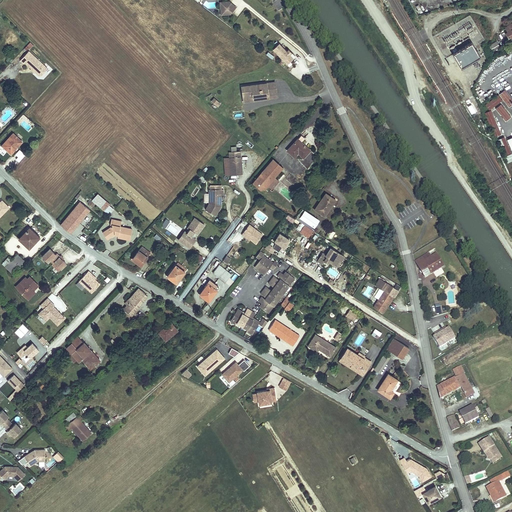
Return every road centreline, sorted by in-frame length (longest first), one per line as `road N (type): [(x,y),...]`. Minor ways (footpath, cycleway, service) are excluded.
road 1 (residential): [(0,169),(86,248),(427,451),(451,455)]
road 2 (residential): [(451,455),(398,225),(288,0)]
road 3 (unknown): [(424,343),(312,274)]
